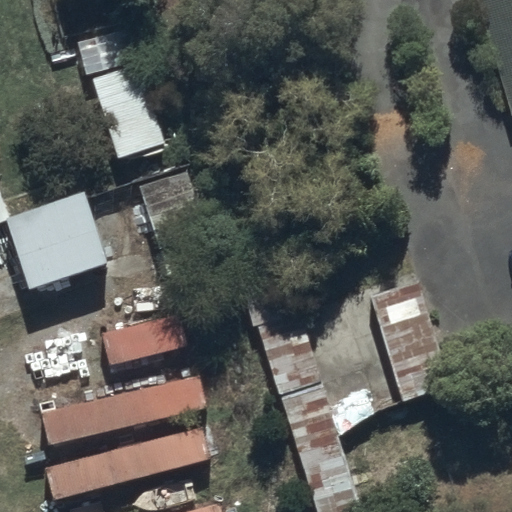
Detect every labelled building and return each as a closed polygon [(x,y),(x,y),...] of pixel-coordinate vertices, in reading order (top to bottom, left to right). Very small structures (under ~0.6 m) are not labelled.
[(511,0),(474,0),(511,119),(511,0)] [(143,68),(91,84),(117,166),(168,150),(143,68)] [(187,174),(139,189),(160,255),(208,240),(187,174)] [(82,200),(5,226),(29,297),(106,271),(82,200)] [(418,287),(371,302),(403,403),(450,388),(418,287)] [(45,467),(56,511),(164,511),(156,479),(192,470),(181,429),(171,431),(159,386),(46,416),(58,463),(45,467)]
